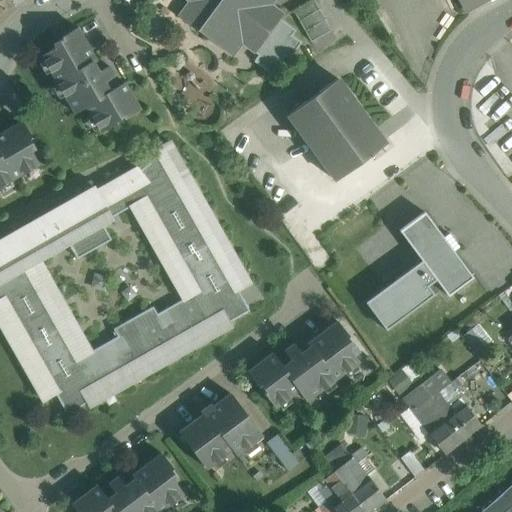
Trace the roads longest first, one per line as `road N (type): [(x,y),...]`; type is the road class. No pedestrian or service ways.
road 1 (residential): [(27,502),(311,298)]
road 2 (residential): [(511,8),(476,27),(455,69),(453,107),(462,147),(511,209)]
road 3 (residential): [(390,511),(511,416)]
